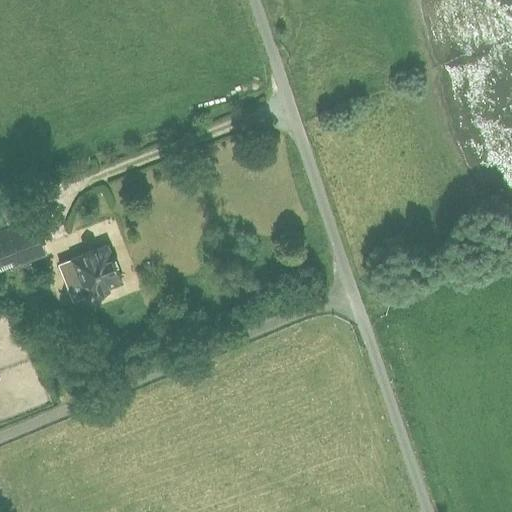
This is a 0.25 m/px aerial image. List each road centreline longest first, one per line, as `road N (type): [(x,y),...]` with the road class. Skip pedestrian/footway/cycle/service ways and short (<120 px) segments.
road 1 (unclassified): [(426,511),(255,0)]
road 2 (unknown): [(353,296),(298,306),(0,425)]
